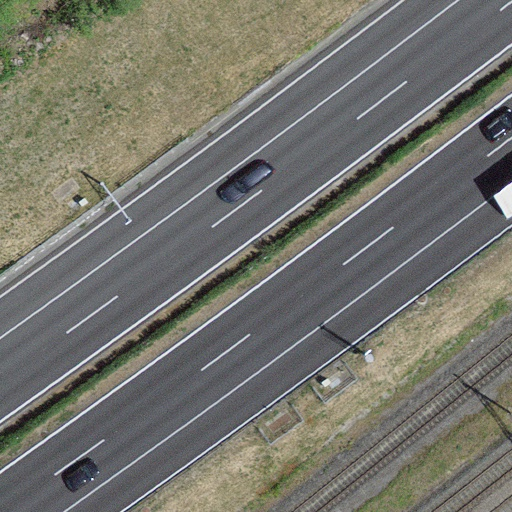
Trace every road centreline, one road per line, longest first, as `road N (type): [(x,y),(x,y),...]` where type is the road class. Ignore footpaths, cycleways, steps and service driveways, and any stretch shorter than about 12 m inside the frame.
road 1 (motorway): [(510,0),(0,378)]
road 2 (motorway): [(2,511),(511,137)]
